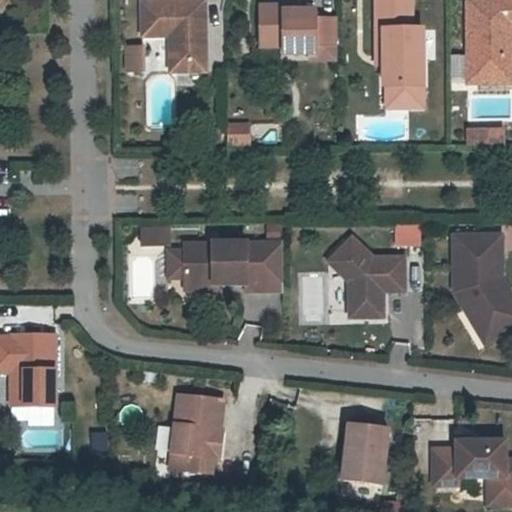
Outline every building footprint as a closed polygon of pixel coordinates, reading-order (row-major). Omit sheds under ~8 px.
[(402,89),(402,110),(425,110),(424,89),(424,32),(414,32),(413,0),(378,0),(379,33),(386,33),(386,68),(386,89),(402,89)] [(511,86),(511,58),(510,58),(510,30),(511,29),(511,1),(469,2),(470,59),(479,59),(479,87),(511,86)] [(207,2),(144,2),(145,38),(172,37),(172,74),(207,73),(207,2)] [(286,7),(262,7),(263,47),(285,47),(285,55),(312,54),(319,54),(318,46),(338,46),(339,46),(339,19),(318,19),(318,11),(286,12),(286,7)] [(313,62),(338,61),(338,46),(318,46),(319,54),(312,54),(313,62)] [(128,72),(145,72),(145,50),(128,50),(128,72)] [(479,59),(470,59),(470,87),(479,87),(479,59)] [(385,111),(402,110),(402,89),(386,89),(385,111)] [(224,146),(248,146),(248,121),(224,121),(224,146)] [(463,126),(464,146),(504,144),(503,124),(463,126)] [(421,244),(421,225),(393,225),(393,244),(421,244)] [(171,230),(141,230),(141,250),(170,249),(171,230)] [(486,350),(511,334),(511,288),(506,278),(506,234),(451,234),(453,298),(486,350)] [(347,287),(347,317),(382,316),(381,296),(403,296),(403,262),(371,263),(351,242),(327,266),(347,287)] [(184,288),(217,288),(245,288),(245,296),(262,296),(262,247),(184,246),(184,252),(184,282),(184,288)] [(282,247),(262,247),(262,296),(282,296),(282,247)] [(168,282),(184,282),(184,252),(168,252),(168,282)] [(52,407),(52,389),(47,383),(47,376),(52,376),(52,336),(9,336),(9,338),(0,338),(0,372),(8,373),(8,399),(26,399),(26,407),(52,407)] [(214,431),(218,431),(221,402),(177,397),(167,472),(209,477),(211,461),(214,431)] [(339,475),(381,479),(386,425),(344,421),(339,475)] [(220,432),(218,431),(214,431),(211,461),(216,462),(220,432)] [(506,441),(458,441),(458,449),(434,449),(434,485),(459,485),(459,478),(489,478),(507,478),(506,460),(506,441)] [(511,459),(506,460),(507,478),(489,478),(489,490),(501,489),(501,505),(511,504),(511,459)]
